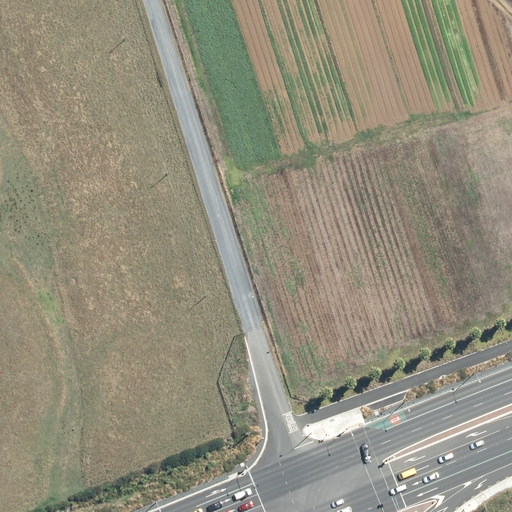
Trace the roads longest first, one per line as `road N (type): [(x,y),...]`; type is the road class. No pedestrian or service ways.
road 1 (unclassified): [(151,0),(305,467)]
road 2 (trunk): [(305,467),(511,383)]
road 3 (trunk): [(511,436),(327,511)]
